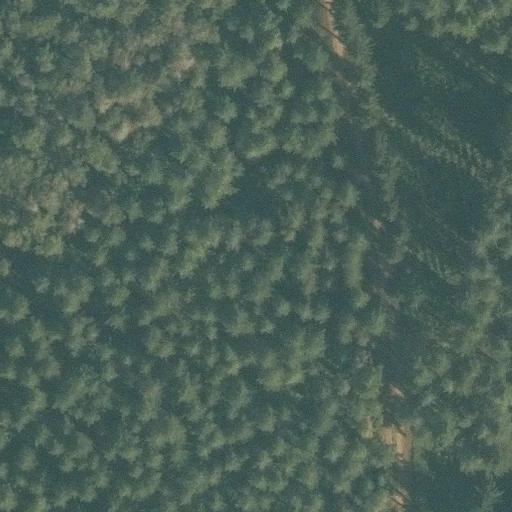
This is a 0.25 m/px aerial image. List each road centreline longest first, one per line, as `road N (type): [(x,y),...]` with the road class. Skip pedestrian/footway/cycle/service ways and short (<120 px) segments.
road 1 (track): [(405,511),(398,264),(338,0)]
road 2 (track): [(0,451),(110,511)]
